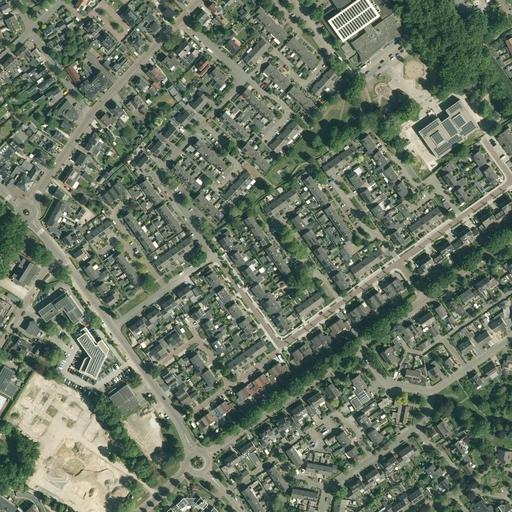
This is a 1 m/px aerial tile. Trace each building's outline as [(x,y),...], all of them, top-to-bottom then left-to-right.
[(79,0),(75,6),(81,10),(85,4),(79,0)] [(331,0),(336,5),(320,17),(330,32),(331,34),(335,39),(339,36),(343,41),(350,36),(363,27),(367,32),(396,11),(387,0),(331,0)] [(478,0),(469,0),(466,3),(472,11),(477,7),(478,8),(482,4),(478,0)] [(3,2),(0,4),(0,12),(1,15),(4,14),(11,10),(8,4),(5,5),(3,2)] [(213,3),(208,7),(214,13),(216,11),(218,13),(222,10),(216,4),(215,5),(213,3)] [(167,5),(161,11),(169,19),(176,13),(169,6),(168,6),(167,5)] [(126,12),(122,15),(126,19),(127,20),(135,13),(128,6),(124,10),(126,12)] [(260,7),(255,13),(257,16),(255,18),(260,23),(267,15),(265,13),(265,12),(260,7)] [(240,14),(243,18),(249,12),(245,9),(244,10),(240,14)] [(147,15),(146,16),(148,18),(153,22),(152,23),(155,27),(155,28),(158,31),(162,27),(154,20),(156,18),(152,14),(154,12),(152,10),(150,12),(147,15)] [(202,10),(198,14),(199,15),(204,20),(205,19),(207,21),(210,18),(208,16),(206,14),(206,13),(204,10),(203,11),(202,10)] [(363,27),(350,36),(353,41),(352,42),(357,49),(358,48),(360,51),(359,52),(362,63),(367,58),(368,59),(382,47),(387,43),(386,42),(388,41),(388,42),(390,41),(402,34),(407,31),(408,32),(401,23),(403,22),(404,23),(396,11),(367,32),(363,27)] [(135,13),(127,20),(129,21),(128,22),(132,25),(136,22),(138,24),(142,19),(135,13)] [(199,24),(202,26),(204,24),(206,22),(207,21),(205,19),(204,20),(199,15),(198,14),(196,17),(196,18),(199,22),(200,21),(200,22),(199,23),(199,24)] [(14,15),(5,20),(8,25),(17,21),(14,15)] [(217,15),(214,18),(215,18),(223,26),(226,24),(222,20),(221,19),(217,15)] [(267,15),(260,23),(265,28),(273,20),(271,18),(270,18),(267,15)] [(148,18),(146,20),(149,23),(151,24),(147,28),(152,32),(155,35),(157,32),(158,31),(155,28),(155,27),(152,23),(153,22),(148,18)] [(214,18),(212,20),(219,26),(221,24),(215,18),(214,18)] [(67,22),(65,23),(69,28),(70,27),(73,25),(75,24),(72,19),(67,22)] [(87,25),(85,27),(89,32),(97,24),(96,22),(93,19),(93,20),(90,22),(87,25)] [(273,20),(265,28),(270,32),(270,33),(278,25),(275,22),(273,20)] [(17,21),(8,25),(9,26),(11,31),(20,27),(17,21)] [(89,32),(96,39),(100,35),(97,32),(102,28),(97,23),(97,24),(89,32)] [(49,26),(43,30),(45,32),(47,35),(50,32),(52,31),(53,32),(56,30),(52,24),(49,26)] [(278,25),(270,33),(276,38),(283,29),(281,27),(280,28),(278,25)] [(283,29),(276,38),(281,42),(288,35),(285,32),(283,29)] [(134,30),(130,34),(133,36),(132,37),(133,38),(142,47),(146,43),(139,36),(140,35),(134,30)] [(230,32),(224,39),(228,42),(225,45),(233,53),(239,47),(231,39),(234,36),(236,34),(232,30),(230,32)] [(100,35),(95,40),(97,43),(98,42),(103,46),(111,38),(110,36),(107,33),(102,37),(100,35)] [(293,36),(285,44),(291,49),(298,42),(295,39),(296,38),(293,36)] [(51,40),(47,43),(51,49),(58,44),(57,42),(60,40),(58,37),(51,41),(51,40)] [(111,38),(103,46),(107,51),(106,52),(109,54),(114,49),(112,47),(116,43),(116,42),(113,39),(111,38)] [(133,38),(129,41),(131,43),(131,44),(139,51),(142,47),(133,38)] [(262,39),(258,44),(266,51),(268,49),(267,48),(270,46),(262,39)] [(180,47),(175,52),(177,55),(178,54),(180,56),(178,58),(183,63),(187,66),(195,57),(196,56),(199,52),(186,40),(184,43),(181,41),(178,44),(180,47)] [(298,42),(291,49),(296,54),(303,46),(301,44),(298,42)] [(58,44),(51,49),(54,53),(58,51),(59,52),(62,50),(61,48),(64,46),(62,44),(59,45),(58,44)] [(258,44),(253,49),(260,56),(263,53),(263,54),(266,51),(258,44)] [(24,45),(20,49),(27,57),(31,53),(24,45)] [(121,45),(118,48),(123,53),(126,50),(121,45)] [(303,46),(296,54),(301,59),(308,51),(306,49),(306,48),(303,46)] [(20,49),(15,53),(20,59),(23,56),(25,59),(27,57),(20,49)] [(253,49),(248,54),(256,62),(258,59),(260,56),(253,49)] [(97,51),(94,54),(102,61),(105,58),(97,51)] [(308,51),(301,59),(306,64),(314,55),(311,53),(311,54),(308,51)] [(248,54),(243,59),(251,66),(253,63),(254,64),(256,62),(248,54)] [(123,55),(117,61),(120,64),(124,67),(130,61),(123,55)] [(314,55),(306,64),(311,69),(318,61),(316,58),(314,55)] [(12,56),(8,60),(17,70),(19,68),(17,66),(20,63),(16,58),(15,59),(12,56)] [(167,56),(162,62),(170,69),(174,65),(176,67),(180,63),(173,57),(171,60),(167,56)] [(204,58),(196,66),(200,69),(197,72),(202,76),(209,68),(206,66),(207,64),(209,62),(204,58)] [(115,64),(112,67),(114,70),(118,74),(124,67),(120,64),(117,61),(117,62),(115,59),(113,62),(115,64)] [(8,60),(4,64),(9,70),(11,67),(13,70),(14,69),(15,71),(15,72),(18,75),(20,73),(17,70),(8,60)] [(71,64),(66,69),(69,74),(75,70),(73,67),(77,64),(75,62),(71,64)] [(83,62),(82,63),(84,66),(94,76),(96,74),(83,62)] [(105,62),(102,65),(104,67),(108,71),(111,68),(105,62)] [(270,64),(263,71),(268,76),(276,68),(273,66),(270,64)] [(35,66),(27,72),(29,75),(32,73),(33,73),(37,78),(41,76),(48,71),(44,66),(37,70),(35,66)] [(154,66),(150,69),(158,77),(159,76),(161,77),(163,74),(161,72),(159,70),(159,69),(157,67),(156,68),(154,66)] [(1,67),(0,67),(0,75),(1,77),(4,79),(5,81),(6,81),(9,84),(11,82),(8,80),(6,77),(7,76),(4,74),(6,72),(1,67)] [(210,69),(203,77),(208,81),(212,77),(215,79),(221,73),(216,68),(212,71),(210,69)] [(276,68),(268,76),(273,81),(280,73),(278,71),(278,70),(276,68)] [(85,69),(84,70),(87,77),(88,76),(90,78),(92,76),(85,69)] [(150,69),(146,73),(153,80),(157,84),(161,80),(161,79),(160,78),(161,77),(159,76),(158,77),(150,69)] [(327,71),(325,74),(333,81),(338,76),(330,69),(328,72),(327,71)] [(75,70),(69,74),(73,79),(79,75),(75,70)] [(87,79),(78,86),(80,89),(81,90),(82,92),(83,92),(84,95),(89,99),(92,102),(95,98),(95,97),(100,92),(101,92),(104,88),(107,85),(108,85),(111,81),(100,71),(97,75),(98,76),(92,82),(93,83),(91,84),(87,79)] [(477,72),(462,83),(469,95),(485,84),(477,72)] [(217,82),(213,86),(218,90),(225,83),(223,80),(226,77),(221,73),(215,79),(217,82)] [(280,73),(273,81),(278,86),(286,77),(284,75),(283,76),(280,73)] [(323,76),(321,79),(328,87),(333,81),(325,74),(323,76)] [(79,75),(73,79),(77,84),(83,81),(82,80),(79,75)] [(38,81),(31,85),(33,88),(39,85),(39,86),(42,91),(45,89),(49,86),(48,85),(54,81),(51,76),(48,78),(46,79),(40,83),(38,81)] [(286,77),(278,86),(284,91),(291,83),(288,80),(286,77)] [(139,81),(136,84),(142,90),(144,88),(146,90),(149,87),(147,85),(142,79),(140,81),(139,81)] [(318,82),(315,84),(324,92),(328,87),(321,79),(318,82)] [(179,82),(176,85),(183,92),(186,89),(179,82)] [(457,83),(451,87),(456,95),(463,91),(457,83)] [(314,87),(311,90),(319,97),(324,92),(315,84),(313,86),(314,87)] [(293,86),(286,93),(291,98),(299,90),(297,88),(296,88),(293,86)] [(54,88),(46,94),(49,99),(52,97),(54,95),(61,90),(60,88),(59,88),(59,87),(57,89),(56,87),(54,89),(54,88)] [(246,88),(241,94),(245,99),(251,93),(246,88)] [(53,99),(51,101),(53,103),(61,98),(61,97),(62,96),(61,95),(63,94),(63,93),(63,92),(61,90),(54,95),(52,97),(53,99)] [(299,90),(291,98),(297,103),(304,95),(301,93),(302,92),(299,90)] [(196,97),(194,99),(202,107),(207,102),(203,98),(205,96),(200,91),(197,93),(200,96),(198,99),(196,97)] [(42,93),(33,99),(36,103),(45,97),(42,93)] [(251,93),(245,99),(250,103),(256,97),(251,93)] [(304,95),(297,103),(302,108),(309,99),(307,97),(306,98),(304,95)] [(136,96),(129,102),(132,105),(135,102),(139,106),(142,103),(136,96)] [(65,97),(53,109),(69,120),(73,122),(72,121),(73,119),(75,120),(79,115),(75,112),(76,111),(71,106),(72,105),(67,98),(65,97)] [(256,97),(250,103),(253,106),(252,107),(253,109),(254,107),(255,108),(261,102),(256,97)] [(188,103),(186,105),(192,111),(194,108),(198,112),(202,107),(194,99),(192,101),(194,103),(191,105),(189,104),(188,103)] [(309,99),(302,108),(307,113),(314,105),(311,102),(312,102),(309,99)] [(425,127),(418,131),(427,144),(428,143),(430,145),(428,146),(437,158),(449,150),(460,142),(466,138),(465,136),(479,126),(472,117),(470,114),(469,115),(467,113),(468,112),(468,111),(460,99),(459,99),(445,109),(447,113),(445,115),(447,117),(443,120),(441,121),(438,117),(431,122),(425,127)] [(129,102),(126,105),(132,112),(139,106),(135,102),(132,105),(129,102)] [(261,102),(255,108),(260,112),(265,106),(261,102)] [(113,105),(110,107),(111,108),(110,108),(117,115),(114,117),(118,120),(118,121),(120,119),(119,118),(125,112),(116,103),(113,106),(113,105)] [(181,112),(180,113),(182,115),(189,121),(193,116),(190,113),(192,111),(186,105),(184,108),(184,109),(186,111),(184,113),(182,111),(181,112)] [(265,106),(260,112),(264,117),(270,110),(265,106)] [(264,117),(261,121),(262,122),(263,123),(267,119),(269,121),(275,115),(270,110),(264,117)] [(55,112),(52,116),(59,122),(58,123),(58,124),(67,130),(71,125),(68,122),(62,118),(62,117),(60,115),(55,112)] [(225,112),(219,118),(224,122),(230,116),(225,112)] [(106,113),(100,119),(106,126),(109,123),(112,126),(113,125),(115,123),(118,120),(114,117),(113,116),(111,119),(109,117),(106,113)] [(173,119),(172,120),(178,125),(180,123),(184,126),(189,121),(182,115),(178,120),(176,118),(175,117),(174,118),(173,119)] [(230,116),(224,122),(228,127),(234,120),(230,116)] [(118,121),(117,122),(122,129),(126,125),(121,119),(120,119),(118,121)] [(173,125),(168,130),(175,136),(180,131),(176,128),(178,125),(172,120),(171,121),(170,122),(173,125)] [(234,120),(228,127),(233,131),(239,125),(240,123),(238,121),(237,123),(234,120)] [(291,123),(288,125),(296,133),(301,128),(294,120),(291,123)] [(28,126),(34,133),(37,130),(32,123),(28,126)] [(49,128),(46,132),(60,141),(61,141),(62,139),(64,136),(60,133),(61,133),(57,130),(55,129),(55,127),(52,125),(50,128),(49,128)] [(239,125),(233,131),(238,135),(244,129),(239,125)] [(286,128),(284,131),(292,138),(296,133),(288,125),(286,128)] [(500,136),(497,138),(499,140),(511,132),(508,128),(507,126),(498,133),(499,134),(499,135),(500,136)] [(101,128),(96,132),(100,138),(106,134),(101,128)] [(244,129),(238,135),(243,140),(249,134),(244,129)] [(161,132),(159,134),(164,140),(167,137),(171,141),(175,136),(168,130),(164,134),(161,132)] [(281,133),(279,136),(287,143),(292,138),(284,131),(281,134),(281,133)] [(92,136),(88,142),(94,146),(95,145),(98,147),(101,143),(98,141),(98,140),(99,138),(95,132),(92,136)] [(511,133),(511,132),(499,140),(502,144),(505,142),(505,143),(511,138),(511,133)] [(158,141),(155,144),(161,150),(166,146),(162,142),(164,140),(159,134),(156,137),(155,138),(158,141)] [(362,134),(354,140),(356,143),(360,140),(364,145),(372,140),(368,134),(364,137),(362,134)] [(0,166),(7,160),(7,159),(15,151),(20,145),(23,142),(15,135),(12,138),(0,150),(0,166)] [(277,138),(274,141),(282,148),(287,143),(279,136),(276,138),(277,138)] [(45,137),(43,140),(44,141),(49,144),(48,145),(55,149),(57,146),(47,138),(45,137)] [(506,145),(503,147),(506,151),(511,146),(511,138),(505,143),(506,145)] [(199,139),(193,146),(198,150),(203,144),(199,139)] [(372,140),(364,145),(366,148),(365,149),(367,151),(365,152),(366,153),(367,155),(375,149),(373,147),(375,145),(372,140)] [(409,140),(400,147),(402,149),(411,143),(409,140)] [(271,143),(269,146),(277,154),(282,148),(274,141),(272,144),(271,143)] [(41,142),(39,144),(52,153),(55,149),(48,145),(47,146),(41,142)] [(85,147),(84,148),(90,152),(92,154),(96,148),(97,149),(97,148),(98,147),(95,145),(94,146),(88,142),(87,144),(86,144),(84,146),(85,147)] [(98,147),(97,148),(105,154),(105,152),(110,156),(114,151),(101,142),(101,143),(98,147)] [(247,142),(241,149),(246,153),(252,147),(247,142)] [(414,146),(421,159),(428,155),(420,142),(414,146)] [(148,146),(145,149),(151,154),(153,152),(157,155),(161,150),(155,144),(150,149),(148,146)] [(203,144),(198,150),(202,154),(208,148),(203,144)] [(252,147),(246,153),(251,157),(256,151),(252,147)] [(351,147),(345,151),(351,159),(354,157),(354,158),(357,156),(351,147)] [(472,147),(465,152),(467,155),(469,157),(472,156),(475,161),(482,156),(478,150),(477,148),(474,150),(472,147)] [(18,148),(15,151),(17,153),(23,157),(25,153),(22,151),(19,149),(18,148)] [(208,148),(202,154),(207,159),(213,153),(208,148)] [(141,155),(139,157),(141,159),(148,165),(152,160),(149,157),(151,154),(145,149),(143,152),(146,154),(143,157),(141,155)] [(375,149),(367,155),(368,156),(368,157),(369,157),(370,156),(372,158),(373,158),(375,161),(383,155),(379,150),(377,152),(375,149)] [(34,155),(32,158),(38,162),(40,159),(42,160),(46,163),(47,161),(48,160),(49,159),(49,158),(50,157),(41,151),(39,155),(35,153),(34,155)] [(256,151),(251,157),(255,162),(261,156),(256,151)] [(342,154),(340,156),(346,164),(348,162),(348,161),(351,159),(345,151),(341,153),(342,154)] [(82,152),(78,157),(88,164),(92,167),(94,165),(90,162),(92,160),(89,157),(82,152)] [(213,153),(207,159),(212,163),(218,157),(213,153)] [(376,168),(374,169),(376,172),(386,164),(385,162),(387,161),(383,155),(375,161),(377,164),(375,165),(376,168)] [(261,156),(255,162),(260,166),(266,160),(261,156)] [(337,157),(333,159),(339,167),(343,165),(343,166),(346,164),(340,156),(337,158),(337,157)] [(479,166),(475,169),(477,171),(484,167),(482,164),(486,161),(482,156),(475,161),(479,166)] [(78,157),(75,162),(79,164),(77,167),(84,171),(87,166),(90,169),(91,168),(92,167),(88,164),(78,157)] [(218,157),(212,163),(216,168),(222,161),(218,157)] [(134,161),(131,164),(137,169),(140,166),(143,170),(148,165),(141,159),(137,164),(134,161)] [(331,163),(328,164),(334,172),(337,170),(336,170),(339,167),(333,159),(330,161),(331,163)] [(25,160),(22,165),(31,171),(30,173),(30,174),(29,175),(30,176),(34,180),(41,170),(35,166),(25,160)] [(266,160),(260,166),(265,171),(270,165),(266,160)] [(222,161),(216,168),(221,172),(227,166),(222,161)] [(444,172),(441,174),(443,176),(446,182),(454,177),(450,171),(454,168),(450,162),(441,169),(444,172)] [(177,163),(171,169),(176,173),(182,167),(177,163)] [(322,167),(328,176),(331,173),(332,174),(334,172),(328,164),(326,166),(325,165),(322,167)] [(386,164),(376,172),(378,174),(383,171),(386,176),(394,171),(390,165),(388,167),(386,164)] [(4,166),(0,169),(0,174),(3,179),(7,182),(11,175),(13,173),(9,170),(8,172),(6,170),(7,169),(4,166)] [(10,182),(9,184),(15,188),(17,185),(25,190),(27,190),(31,184),(33,185),(35,183),(33,182),(34,180),(30,176),(29,175),(30,174),(30,173),(29,174),(17,166),(16,168),(13,173),(11,175),(14,177),(11,180),(10,179),(9,182),(10,182)] [(111,166),(107,171),(111,175),(116,170),(111,166)] [(352,175),(349,178),(352,183),(360,178),(358,175),(361,173),(359,170),(360,169),(361,169),(359,166),(359,167),(350,173),(352,175)] [(484,167),(477,171),(478,174),(482,171),(486,176),(493,171),(490,166),(485,169),(484,167)] [(182,167),(176,173),(181,178),(186,172),(182,167)] [(71,168),(67,175),(73,179),(76,181),(81,173),(81,172),(76,169),(75,170),(71,168)] [(106,171),(102,176),(106,180),(110,175),(106,171)] [(243,173),(241,175),(249,183),(254,178),(247,171),(244,174),(243,173)] [(394,171),(386,176),(390,181),(387,183),(389,186),(397,180),(396,177),(398,176),(394,171)] [(493,171),(486,176),(490,181),(487,183),(489,186),(496,181),(495,179),(497,177),(493,171)] [(84,172),(81,176),(91,183),(92,181),(93,179),(86,173),(84,172)] [(186,172),(181,178),(185,182),(191,176),(186,172)] [(304,173),(298,177),(302,184),(304,182),(307,185),(314,180),(310,175),(307,177),(304,173)] [(67,175),(62,182),(66,184),(65,185),(70,188),(71,186),(72,187),(76,181),(73,179),(67,175)] [(240,178),(237,181),(245,188),(249,183),(241,175),(239,178),(240,178)] [(191,176),(185,182),(190,187),(196,180),(191,176)] [(454,177),(446,182),(450,187),(455,184),(456,186),(465,180),(463,177),(461,179),(457,182),(454,177)] [(360,178),(352,183),(356,188),(358,187),(360,190),(368,184),(367,182),(366,181),(365,179),(362,181),(360,178)] [(111,182),(109,183),(118,195),(124,191),(121,187),(123,186),(119,179),(116,181),(117,182),(113,185),(111,182)] [(140,184),(137,186),(139,189),(140,188),(141,190),(143,189),(150,184),(147,179),(140,184)] [(196,180),(190,187),(195,191),(200,185),(196,180)] [(314,180),(307,185),(310,190),(317,185),(314,180)] [(397,180),(389,186),(391,188),(394,187),(397,192),(405,186),(401,181),(399,182),(397,180)] [(458,189),(454,192),(458,197),(465,192),(464,192),(461,187),(465,184),(467,182),(465,180),(456,186),(458,189)] [(234,183),(232,186),(240,193),(245,188),(237,181),(234,184),(234,183)] [(110,189),(107,191),(107,192),(113,200),(119,196),(118,195),(109,183),(109,182),(107,183),(110,189)] [(150,184),(143,189),(147,194),(154,189),(150,184)] [(362,192),(360,193),(364,199),(371,193),(367,188),(370,186),(368,184),(360,190),(362,192)] [(317,185),(310,190),(314,196),(321,191),(317,185)] [(230,189),(227,191),(235,198),(240,193),(232,186),(229,188),(230,189)] [(401,197),(397,200),(399,203),(407,197),(405,194),(409,192),(405,186),(397,192),(401,197)] [(58,188),(53,195),(60,200),(65,193),(58,188)] [(154,189),(147,194),(151,199),(158,195),(154,189)] [(290,190),(287,192),(293,201),(296,198),(297,199),(299,197),(293,189),(291,191),(290,190)] [(465,192),(458,197),(461,202),(464,201),(466,203),(473,198),(471,195),(468,197),(466,194),(468,193),(466,190),(464,192),(465,192)] [(222,193),(221,195),(222,196),(230,204),(235,198),(227,191),(225,194),(224,193),(223,195),(222,193)] [(321,191),(314,196),(318,201),(325,196),(321,191)] [(100,194),(97,195),(102,202),(105,200),(108,205),(114,201),(113,200),(107,192),(102,196),(100,194)] [(200,192),(194,199),(199,203),(205,197),(200,192)] [(284,196),(282,198),(288,205),(290,204),(289,203),(293,201),(287,192),(283,195),(284,196)] [(371,193),(364,199),(367,204),(369,203),(373,200),(375,202),(381,198),(384,195),(382,193),(379,195),(375,198),(371,193)] [(158,195),(151,199),(155,205),(161,200),(158,195)] [(325,196),(318,201),(322,206),(328,201),(325,196)] [(205,197),(199,203),(204,208),(209,201),(205,197)] [(279,198),(275,200),(281,209),(285,206),(285,207),(288,205),(282,198),(279,199),(279,198)] [(373,208),(371,209),(375,214),(382,209),(384,207),(381,202),(383,200),(381,198),(375,202),(377,205),(373,208)] [(273,204),(270,206),(276,214),(279,212),(278,211),(281,209),(275,200),(272,203),(273,204)] [(59,201),(55,207),(63,211),(66,205),(60,201),(59,201)] [(209,201),(204,208),(208,212),(214,206),(209,201)] [(502,209),(498,212),(502,219),(505,222),(509,219),(507,216),(506,214),(508,213),(506,210),(509,208),(504,201),(499,205),(502,209)] [(157,208),(155,210),(158,215),(161,213),(167,208),(164,203),(157,208)] [(331,204),(324,209),(328,215),(335,210),(331,204)] [(214,206),(208,212),(213,216),(219,210),(217,209),(214,206)] [(267,206),(264,209),(270,217),(273,215),(274,215),(276,214),(270,206),(268,208),(267,206)] [(55,207),(52,212),(60,216),(63,211),(55,207)] [(435,210),(432,212),(438,220),(441,218),(440,218),(443,215),(437,207),(434,209),(435,210)] [(167,208),(161,213),(164,218),(171,214),(167,208)] [(382,209),(375,214),(378,220),(381,218),(386,214),(387,213),(386,211),(385,212),(382,209)] [(219,210),(213,216),(218,221),(224,215),(219,210)] [(295,216),(291,219),(295,225),(302,220),(298,214),(301,212),(300,210),(293,214),(295,216)] [(335,210),(328,215),(332,220),(338,215),(335,210)] [(386,214),(381,218),(385,223),(392,217),(390,215),(391,214),(390,211),(388,212),(387,213),(386,214)] [(490,211),(485,215),(490,222),(493,220),(495,222),(497,221),(498,222),(502,219),(498,212),(493,215),(490,211)] [(52,212),(49,218),(57,222),(60,216),(52,212)] [(130,212),(123,216),(127,222),(134,217),(130,212)] [(429,213),(426,215),(432,223),(435,221),(435,222),(438,220),(432,212),(430,214),(429,213)] [(171,214),(164,218),(168,224),(175,219),(171,214)] [(251,214),(244,219),(248,225),(254,220),(251,214)] [(338,215),(332,220),(335,225),(342,220),(338,215)] [(423,219),(421,220),(426,228),(429,226),(432,223),(426,215),(422,217),(423,219)] [(483,223),(478,226),(480,228),(478,229),(481,234),(488,229),(487,228),(489,227),(487,224),(490,222),(485,215),(480,218),(483,223)] [(134,217),(127,222),(131,227),(138,222),(134,217)] [(392,217),(385,223),(388,228),(390,227),(391,230),(399,224),(398,221),(396,223),(392,217)] [(49,218),(47,223),(53,227),(51,229),(54,231),(57,229),(55,226),(57,222),(49,218)] [(302,220),(295,225),(299,230),(303,227),(304,230),(312,224),(310,222),(308,223),(306,220),(305,218),(302,220)] [(175,219),(168,224),(172,229),(178,224),(175,219)] [(109,220),(103,224),(109,233),(112,231),(111,230),(115,228),(109,220)] [(254,220),(248,225),(251,230),(258,225),(254,220)] [(342,220),(335,225),(339,230),(346,225),(342,220)] [(418,221),(414,223),(420,232),(423,229),(424,230),(426,228),(421,220),(418,222),(418,221)] [(138,222),(131,227),(134,232),(141,227),(138,222)] [(412,227),(409,229),(415,236),(418,235),(417,234),(420,232),(414,223),(411,226),(412,227)] [(103,224),(97,228),(103,236),(106,234),(107,235),(109,233),(103,224)] [(178,224),(172,229),(175,234),(182,229),(178,224)] [(306,232),(302,235),(306,240),(313,235),(309,230),(311,229),(313,227),(312,224),(304,230),(306,232)] [(393,232),(389,235),(391,237),(390,238),(392,241),(393,240),(401,235),(397,230),(401,226),(399,224),(391,230),(393,232)] [(258,225),(251,230),(255,235),(262,230),(258,225)] [(346,225),(339,230),(343,235),(349,231),(346,225)] [(141,227),(134,232),(138,237),(145,232),(141,227)] [(468,227),(463,231),(468,238),(471,236),(473,239),(475,237),(476,238),(480,235),(476,228),(471,231),(468,227)] [(97,228),(91,232),(98,241),(101,239),(100,238),(103,236),(97,228)] [(222,235),(218,237),(219,240),(223,245),(233,238),(231,236),(229,238),(227,235),(230,233),(228,230),(222,235)] [(262,230),(255,235),(259,240),(266,235),(262,230)] [(349,231),(343,235),(347,241),(350,238),(353,236),(349,231)] [(461,239),(456,242),(461,249),(465,245),(465,244),(467,243),(465,240),(468,238),(463,231),(457,235),(461,239)] [(91,232),(85,236),(91,244),(95,242),(95,243),(98,241),(91,232)] [(145,232),(138,237),(142,242),(149,237),(145,232)] [(69,234),(63,238),(68,245),(78,238),(76,234),(72,237),(69,234)] [(313,235),(306,240),(310,246),(314,243),(316,245),(322,241),(320,238),(317,240),(315,237),(316,236),(315,234),(313,235)] [(266,235),(259,240),(263,246),(270,241),(266,235)] [(401,235),(393,240),(397,246),(401,243),(403,245),(411,239),(409,237),(404,240),(401,235)] [(149,237),(142,242),(146,247),(152,242),(149,237)] [(188,237),(182,242),(189,251),(191,249),(191,248),(194,246),(188,237)] [(233,238),(223,245),(225,247),(224,248),(226,251),(227,250),(227,251),(231,248),(233,250),(239,246),(237,243),(234,245),(232,243),(235,241),(233,238)] [(85,239),(80,243),(84,248),(89,244),(85,239)] [(317,248),(313,251),(317,256),(324,251),(327,249),(325,247),(323,249),(320,245),(324,243),(325,242),(324,239),(322,241),(316,245),(317,248)] [(448,241),(443,245),(448,252),(451,250),(453,252),(455,251),(456,252),(461,249),(456,242),(451,245),(448,241)] [(152,242),(146,247),(149,253),(156,248),(152,242)] [(182,242),(176,246),(182,254),(185,252),(186,252),(189,251),(182,242)] [(251,246),(255,253),(260,250),(255,243),(251,246)] [(272,244),(265,249),(269,254),(276,249),(272,244)] [(441,253),(436,256),(441,263),(446,259),(445,258),(447,257),(445,254),(448,252),(443,245),(438,248),(441,253)] [(176,246),(171,250),(177,259),(180,257),(179,256),(182,254),(176,246)] [(235,253),(230,256),(234,261),(244,254),(243,252),(240,254),(238,250),(241,248),(239,246),(233,250),(235,253)] [(81,248),(73,254),(75,256),(75,258),(76,259),(77,259),(78,260),(85,255),(88,253),(85,250),(83,247),(81,249),(81,248)] [(379,248),(373,253),(380,262),(382,260),(381,259),(385,257),(379,248)] [(276,249),(269,254),(272,259),(279,254),(276,249)] [(177,259),(171,250),(165,254),(171,262),(174,260),(175,261),(177,259)] [(318,259),(321,263),(329,257),(324,251),(317,256),(319,258),(318,258),(318,259)] [(13,281),(15,282),(15,283),(17,284),(18,284),(20,285),(24,287),(26,284),(28,285),(39,268),(37,266),(33,264),(34,263),(16,252),(11,260),(19,265),(11,279),(13,280),(13,281)] [(114,253),(108,258),(109,260),(111,262),(111,263),(116,259),(118,262),(125,257),(121,252),(120,253),(116,256),(114,253)] [(373,253),(367,257),(374,265),(377,263),(380,262),(373,253)] [(161,255),(159,257),(159,258),(166,267),(169,265),(168,264),(171,262),(165,254),(162,256),(161,255)] [(244,254),(234,261),(238,266),(242,263),(244,266),(250,261),(248,259),(245,261),(243,258),(246,256),(244,254)] [(272,259),(276,265),(283,260),(279,254),(272,259)] [(429,255),(423,259),(429,266),(432,263),(434,266),(436,265),(436,266),(441,263),(436,256),(432,259),(429,255)] [(118,262),(122,267),(129,262),(125,257),(118,262)] [(329,257),(321,263),(322,264),(323,264),(325,266),(332,261),(329,257)] [(367,257),(362,261),(368,270),(371,268),(370,267),(374,265),(367,257)] [(154,262),(160,270),(163,268),(163,269),(166,267),(159,258),(154,262)] [(84,269),(88,275),(97,268),(98,267),(96,264),(93,267),(91,265),(95,262),(93,259),(87,264),(88,266),(84,269)] [(429,266),(423,259),(418,262),(421,267),(417,270),(422,277),(426,273),(426,272),(428,271),(426,268),(429,266)] [(246,268),(242,271),(245,276),(253,271),(249,266),(254,262),(252,260),(250,261),(244,266),(246,268)] [(276,265),(280,270),(287,265),(283,260),(276,265)] [(509,268),(511,272),(511,271),(511,263),(510,260),(502,266),(506,270),(509,268)] [(332,261),(325,266),(328,272),(330,274),(340,267),(339,264),(336,266),(332,261)] [(368,270),(362,261),(356,265),(362,273),(365,271),(366,272),(368,270)] [(122,267),(125,272),(132,268),(129,262),(122,267)] [(287,265),(280,270),(284,275),(291,270),(287,265)] [(351,271),(349,273),(351,275),(353,274),(357,278),(359,276),(362,273),(356,265),(350,269),(351,271)] [(340,267),(330,274),(336,282),(345,275),(344,273),(341,275),(339,271),(342,269),(340,267)] [(97,268),(88,275),(92,280),(96,277),(98,280),(105,275),(102,271),(100,272),(97,268)] [(125,272),(129,278),(136,273),(132,268),(125,272)] [(211,269),(200,277),(202,279),(206,277),(209,282),(217,277),(213,272),(211,269)] [(253,271),(245,276),(249,282),(253,279),(255,281),(261,277),(260,274),(256,277),(254,273),(256,272),(255,270),(253,271)] [(129,278),(133,283),(140,278),(136,273),(129,278)] [(101,284),(97,287),(102,294),(109,289),(105,284),(108,282),(106,279),(108,278),(107,277),(108,276),(107,274),(98,280),(101,284)] [(345,275),(336,282),(341,290),(352,282),(350,280),(347,282),(344,279),(347,277),(345,275)] [(486,276),(481,280),(486,288),(489,286),(491,289),(498,284),(494,277),(489,281),(486,276)] [(213,287),(209,290),(211,293),(218,288),(216,286),(221,282),(217,277),(209,282),(213,287)] [(263,279),(262,278),(261,277),(255,281),(257,284),(251,288),(255,293),(262,288),(259,283),(263,279)] [(395,279),(389,283),(396,293),(401,289),(403,290),(406,288),(405,287),(406,286),(403,282),(402,283),(398,277),(395,279)] [(140,278),(133,283),(136,288),(143,283),(140,278)] [(478,288),(475,290),(481,298),(486,295),(483,290),(486,288),(481,280),(475,284),(478,288)] [(188,285),(183,289),(187,296),(193,293),(196,296),(198,295),(195,289),(196,289),(197,288),(194,283),(191,285),(191,284),(188,286),(188,285)] [(389,283),(383,288),(386,292),(384,293),(389,300),(392,298),(390,297),(396,293),(389,283)] [(262,288),(255,293),(259,299),(263,296),(265,298),(271,294),(269,291),(266,293),(264,290),(266,289),(264,286),(262,288)] [(218,288),(211,293),(213,295),(217,292),(219,295),(217,297),(218,299),(227,293),(224,287),(220,290),(218,288)] [(469,288),(464,292),(469,299),(472,297),(476,302),(481,298),(475,290),(472,293),(469,288)] [(180,290),(177,292),(178,293),(177,293),(180,297),(178,299),(183,306),(185,304),(182,300),(187,296),(183,289),(180,291),(180,290)] [(106,299),(110,305),(116,300),(119,298),(113,290),(109,293),(110,295),(106,299)] [(378,291),(372,295),(379,305),(385,301),(386,303),(389,300),(384,293),(381,295),(378,291)] [(318,292),(312,296),(319,305),(321,303),(324,300),(318,292)] [(469,299),(464,292),(459,295),(462,299),(459,302),(464,310),(469,306),(466,302),(469,299)] [(64,308),(73,322),(84,314),(70,295),(68,296),(66,293),(62,296),(61,294),(39,310),(46,321),(64,308)] [(227,293),(218,299),(220,301),(222,300),(224,303),(220,305),(222,308),(229,303),(227,301),(231,298),(227,293)] [(266,301),(262,304),(266,309),(276,302),(274,300),(272,301),(270,298),(273,296),(271,294),(265,298),(266,301)] [(366,300),(369,304),(367,305),(372,312),(375,310),(374,309),(379,305),(372,295),(366,300)] [(173,296),(167,300),(167,301),(172,308),(177,304),(181,309),(184,307),(183,306),(178,299),(175,301),(173,296)] [(312,296),(307,300),(313,309),(316,306),(316,307),(319,305),(312,296)] [(2,299),(0,298),(0,323),(1,324),(9,311),(4,308),(7,302),(4,301),(4,300),(3,299),(2,299)] [(455,309),(459,315),(465,311),(460,304),(457,306),(453,299),(447,303),(452,311),(455,309)] [(307,300),(301,304),(308,313),(310,311),(313,309),(307,300)] [(162,310),(168,318),(168,319),(171,317),(170,315),(167,311),(172,308),(167,301),(162,304),(164,308),(162,310)] [(276,314),(282,309),(280,307),(277,301),(276,302),(266,309),(270,314),(274,311),(276,314)] [(229,303),(222,308),(224,311),(228,308),(231,313),(238,308),(235,303),(230,306),(229,303)] [(362,303),(356,307),(363,317),(368,313),(371,318),(372,317),(373,318),(375,317),(372,312),(367,305),(364,307),(362,303)] [(308,313),(301,304),(295,309),(301,317),(304,314),(305,315),(308,313)] [(435,308),(441,317),(447,313),(441,304),(435,308)] [(350,312),(353,316),(350,317),(355,325),(358,323),(357,321),(363,317),(356,307),(350,312)] [(157,308),(152,311),(157,318),(162,315),(165,319),(166,320),(168,318),(162,310),(160,311),(157,308)] [(235,318),(231,321),(232,322),(233,324),(240,319),(238,316),(242,313),(238,308),(231,313),(235,318)] [(199,309),(191,315),(195,320),(199,317),(202,320),(210,314),(207,311),(202,315),(199,309)] [(277,316),(273,319),(277,324),(284,319),(287,318),(285,316),(283,317),(281,314),(284,312),(282,309),(276,314),(277,316)] [(152,311),(146,315),(149,319),(147,321),(152,328),(154,331),(156,330),(153,327),(154,326),(151,322),(157,318),(152,311)] [(430,312),(424,316),(437,335),(440,332),(435,324),(433,325),(432,323),(431,322),(435,319),(430,312)] [(210,314),(202,320),(204,323),(202,325),(205,329),(206,330),(214,325),(209,319),(212,317),(210,314)] [(447,318),(451,325),(456,322),(451,315),(447,318)] [(424,316),(418,320),(423,327),(426,325),(429,328),(428,329),(434,337),(437,335),(424,316)] [(486,317),(483,319),(489,328),(492,326),(493,328),(496,332),(501,329),(496,321),(491,324),(486,317)] [(496,321),(501,329),(507,325),(501,317),(496,321)] [(139,321),(136,322),(141,329),(146,326),(149,330),(152,328),(147,321),(145,323),(142,319),(141,319),(141,318),(138,320),(139,321)] [(240,319),(233,324),(235,326),(239,323),(242,329),(249,323),(246,318),(241,321),(240,319)] [(346,327),(348,330),(351,328),(346,321),(343,323),(340,318),(335,322),(340,330),(346,327)] [(30,323),(25,330),(31,334),(32,333),(36,335),(43,340),(47,333),(36,326),(38,323),(35,321),(35,320),(33,320),(33,319),(31,320),(30,321),(30,323)] [(284,319),(277,324),(281,330),(285,327),(287,330),(293,325),(291,322),(288,324),(288,325),(284,319)] [(487,330),(482,334),(487,342),(493,338),(488,332),(491,330),(489,328),(483,319),(485,322),(482,324),(487,330)] [(129,328),(136,339),(139,337),(136,333),(141,329),(136,322),(131,326),(131,327),(129,328)] [(329,327),(327,329),(335,339),(338,337),(335,334),(340,330),(335,322),(329,326),(329,327)] [(245,332),(241,336),(244,340),(247,337),(248,339),(253,335),(250,331),(253,329),(249,323),(242,329),(245,332)] [(413,324),(408,327),(413,335),(417,333),(418,335),(423,332),(419,325),(416,327),(413,324)] [(175,329),(169,333),(171,335),(177,343),(182,339),(179,335),(183,333),(180,329),(177,325),(173,327),(175,329)] [(214,325),(206,330),(209,335),(211,334),(213,337),(222,331),(219,328),(217,329),(214,325)] [(85,327),(75,334),(89,355),(84,358),(79,371),(96,378),(109,349),(102,339),(96,343),(85,327)] [(413,335),(408,327),(402,331),(405,335),(403,337),(407,343),(411,340),(410,338),(413,335)] [(470,339),(464,342),(470,350),(475,347),(471,341),(473,339),(467,330),(465,332),(470,339)] [(467,330),(473,339),(475,341),(478,339),(482,346),(487,342),(482,334),(477,338),(472,331),(469,333),(468,330),(467,330)] [(223,343),(221,340),(223,338),(221,336),(224,334),(222,331),(213,337),(216,340),(211,343),(216,349),(223,343)] [(322,332),(316,336),(322,344),(327,340),(330,344),(333,343),(332,342),(332,341),(327,334),(325,336),(322,332)] [(164,336),(161,338),(167,347),(170,344),(172,346),(177,343),(171,335),(166,339),(164,336)] [(311,340),(313,344),(311,346),(316,353),(319,351),(316,347),(322,344),(316,336),(311,340)] [(16,342),(16,343),(22,347),(19,352),(24,355),(27,351),(25,350),(27,347),(32,351),(32,352),(37,355),(43,347),(37,343),(35,346),(35,345),(34,347),(25,341),(25,342),(19,338),(18,340),(17,339),(16,342)] [(160,343),(154,347),(160,355),(166,351),(164,349),(167,347),(161,338),(158,341),(160,343)] [(458,349),(460,348),(464,354),(470,350),(464,342),(459,346),(454,339),(452,341),(458,349)] [(261,340),(255,344),(262,353),(265,351),(264,351),(267,348),(261,340)] [(219,354),(223,351),(225,354),(233,348),(231,345),(226,348),(223,343),(216,349),(219,354)] [(143,348),(143,349),(145,351),(149,357),(152,355),(155,358),(160,355),(154,347),(152,344),(148,348),(146,346),(143,348)] [(255,344),(250,348),(256,357),(259,354),(259,355),(262,353),(255,344)] [(380,353),(384,358),(391,353),(398,348),(395,344),(392,347),(393,349),(390,351),(388,348),(380,353)] [(308,347),(306,349),(303,345),(297,349),(303,357),(308,353),(311,357),(314,354),(308,347)] [(244,352),(250,361),(253,360),(253,359),(256,357),(250,348),(244,352)] [(293,360),(290,361),(295,368),(297,366),(298,367),(301,366),(300,364),(298,361),(303,357),(297,349),(292,353),(295,357),(292,359),(293,360)] [(244,352),(238,356),(244,365),(247,363),(248,363),(250,361),(244,352)] [(185,362),(190,359),(194,364),(202,359),(197,353),(193,356),(192,353),(184,359),(185,362)] [(391,353),(384,358),(388,364),(393,361),(398,363),(397,364),(401,365),(402,364),(402,362),(405,358),(405,357),(402,356),(400,359),(392,354),(391,353)] [(238,356),(233,360),(239,369),(242,368),(241,367),(244,365),(238,356)] [(511,356),(508,356),(507,360),(504,360),(503,366),(509,368),(509,363),(511,363),(511,356)] [(441,366),(444,364),(447,369),(453,365),(448,358),(444,360),(443,358),(438,361),(441,366)] [(202,359),(194,364),(197,369),(195,371),(197,374),(205,368),(203,365),(205,364),(202,359)] [(430,363),(433,367),(436,365),(437,367),(440,366),(436,359),(430,363)] [(239,369),(233,360),(227,365),(233,373),(236,371),(237,371),(239,369)] [(279,374),(284,370),(287,374),(290,372),(285,364),(282,366),(279,362),(274,366),(279,374)] [(30,371),(32,368),(24,363),(22,366),(30,371)] [(487,373),(484,375),(487,380),(490,377),(489,376),(498,370),(499,375),(502,374),(500,366),(496,367),(494,363),(485,369),(487,373)] [(401,365),(398,371),(405,373),(405,378),(412,379),(413,370),(406,369),(407,365),(402,364),(401,365)] [(17,386),(9,382),(15,371),(4,365),(0,372),(0,389),(12,396),(17,386)] [(436,365),(433,367),(430,369),(435,377),(441,373),(437,367),(436,365)] [(274,366),(268,370),(271,374),(269,376),(274,383),(276,381),(274,377),(279,374),(274,366)] [(412,379),(419,380),(420,373),(423,372),(424,376),(428,375),(425,367),(414,370),(413,370),(412,379)] [(160,373),(167,382),(176,376),(174,373),(171,375),(167,368),(160,373)] [(205,368),(197,374),(198,376),(201,374),(205,380),(213,374),(208,369),(206,370),(205,368)] [(56,369),(52,376),(57,379),(61,371),(56,369)] [(263,373),(258,377),(263,385),(268,381),(271,385),(274,383),(269,376),(266,378),(263,373)] [(208,384),(204,388),(207,392),(216,387),(214,384),(212,382),(216,379),(213,374),(205,380),(208,384)] [(353,382),(355,385),(363,380),(359,374),(354,377),(353,375),(345,380),(348,385),(353,382)] [(476,387),(480,384),(482,387),(489,383),(484,376),(480,379),(477,374),(471,379),(476,387)] [(176,376),(167,382),(171,388),(175,385),(177,388),(184,383),(182,380),(177,383),(176,381),(180,379),(177,375),(176,376)] [(258,377),(252,381),(255,386),(253,387),(258,394),(260,392),(258,389),(263,385),(258,377)] [(354,394),(348,398),(350,400),(353,405),(357,411),(363,407),(361,404),(370,399),(362,388),(366,385),(363,380),(355,385),(357,388),(352,391),(354,394)] [(39,385),(36,391),(41,393),(46,384),(41,382),(39,385)] [(175,393),(179,399),(187,393),(185,390),(188,387),(184,383),(177,388),(179,390),(175,393)] [(327,389),(324,391),(328,397),(331,395),(332,397),(336,395),(337,397),(342,393),(338,386),(335,388),(332,383),(325,387),(327,389)] [(29,384),(22,395),(30,400),(33,395),(31,393),(34,388),(29,384)] [(46,384),(41,393),(46,396),(51,387),(46,384)] [(116,387),(108,393),(110,396),(109,396),(116,406),(114,408),(119,414),(120,413),(122,415),(130,409),(131,411),(140,405),(138,403),(140,402),(136,397),(127,384),(118,390),(116,387)] [(247,385),(242,389),(247,396),(252,393),(255,396),(258,394),(253,387),(250,389),(247,385)] [(51,387),(46,396),(51,398),(55,389),(51,387)] [(55,389),(51,398),(56,401),(60,392),(55,389)] [(239,397),(235,400),(240,407),(244,404),(242,400),(247,396),(242,389),(236,393),(239,397)] [(187,393),(179,399),(183,404),(186,402),(188,404),(199,396),(196,391),(189,396),(187,393)] [(60,392),(56,401),(60,403),(65,394),(60,392)] [(319,392),(313,396),(319,404),(324,400),(330,410),(333,407),(324,395),(322,396),(319,392)] [(65,394),(60,403),(65,406),(70,397),(65,394)] [(313,396),(307,400),(310,404),(308,406),(312,413),(314,415),(317,413),(313,407),(319,404),(313,396)] [(70,397),(65,406),(70,408),(71,406),(74,400),(70,397)] [(388,397),(378,404),(381,409),(392,401),(391,400),(389,399),(388,397)] [(19,399),(12,410),(18,414),(21,408),(24,410),(27,404),(19,399)] [(74,400),(71,406),(74,407),(73,410),(79,413),(84,404),(74,400)] [(225,401),(219,405),(225,412),(230,409),(233,412),(236,410),(229,400),(226,402),(225,401)] [(399,407),(398,410),(408,412),(409,406),(400,405),(401,402),(395,401),(394,406),(399,407)] [(302,403),(297,407),(302,415),(304,418),(308,415),(306,412),(307,411),(310,415),(312,413),(308,406),(305,408),(302,403)] [(363,413),(356,418),(360,423),(368,418),(364,413),(372,407),(370,404),(361,411),(363,413)] [(214,409),(217,413),(215,415),(220,422),(222,420),(220,416),(225,412),(219,405),(214,409)] [(294,415),(291,417),(292,419),(298,427),(301,425),(299,422),(297,418),(302,415),(297,407),(291,411),(294,415)] [(209,412),(204,416),(209,424),(214,420),(218,425),(221,423),(220,422),(215,415),(212,416),(209,412)] [(16,422),(20,425),(26,417),(21,414),(18,420),(16,422)] [(392,416),(392,417),(396,418),(396,421),(406,423),(407,417),(392,414),(392,416)] [(286,415),(281,418),(286,426),(288,429),(290,427),(291,428),(293,427),(295,431),(299,428),(298,427),(292,419),(290,420),(286,415)] [(206,431),(204,428),(209,424),(204,416),(198,420),(201,424),(198,426),(203,433),(206,431)] [(26,417),(20,425),(24,429),(30,420),(26,417)] [(281,418),(275,422),(278,426),(275,428),(281,435),(283,438),(286,436),(284,434),(286,432),(285,431),(288,429),(286,426),(281,418)] [(368,418),(360,423),(364,428),(368,426),(370,428),(378,423),(376,420),(372,423),(368,418)] [(493,419),(487,422),(492,431),(498,428),(493,419)] [(30,420),(24,429),(29,432),(35,424),(30,420)] [(447,436),(449,439),(456,435),(453,431),(452,432),(449,428),(448,428),(443,421),(434,426),(440,434),(443,438),(447,436)] [(372,430),(367,433),(371,439),(379,434),(375,428),(380,425),(378,423),(370,428),(372,430)] [(35,424),(29,432),(33,435),(39,427),(35,424)] [(265,429),(269,436),(271,439),(277,435),(278,437),(281,435),(275,428),(273,429),(270,425),(265,429)] [(39,427),(33,435),(38,438),(43,430),(39,427)] [(265,429),(259,433),(262,438),(259,440),(264,447),(267,445),(266,443),(268,441),(266,438),(269,436),(265,429)] [(43,430),(38,438),(42,441),(48,433),(43,430)] [(104,435),(115,446),(120,442),(109,430),(104,435)] [(332,435),(328,438),(329,441),(336,436),(340,442),(348,436),(344,431),(339,434),(338,431),(332,435)] [(48,433),(42,441),(47,444),(51,438),(52,436),(48,433)] [(379,434),(371,439),(375,444),(379,442),(380,444),(391,437),(390,436),(391,435),(390,434),(382,439),(379,434)] [(88,436),(84,442),(93,447),(97,442),(88,436)] [(343,446),(338,450),(341,453),(349,447),(347,444),(351,441),(348,436),(340,442),(343,446)] [(51,438),(47,444),(55,450),(61,442),(55,438),(53,440),(51,438)] [(452,446),(449,448),(452,452),(455,450),(459,456),(461,454),(463,457),(467,454),(464,452),(465,451),(458,440),(451,445),(452,446)] [(251,441),(245,445),(250,453),(256,461),(259,460),(253,451),(256,449),(251,441)] [(84,442),(80,447),(89,453),(93,447),(84,442)] [(245,445),(240,449),(245,457),(248,455),(253,463),(256,461),(250,453),(245,445)] [(414,446),(411,448),(409,445),(404,449),(409,456),(414,452),(416,455),(419,453),(414,446)] [(285,451),(289,456),(296,451),(292,446),(285,451)] [(349,447),(341,453),(342,455),(347,452),(351,457),(358,452),(355,446),(350,449),(349,447)] [(80,447),(77,453),(86,459),(89,453),(80,447)] [(404,449),(399,452),(402,456),(399,458),(404,465),(406,463),(405,461),(407,460),(406,458),(409,456),(404,449)] [(511,451),(499,449),(497,457),(502,458),(501,461),(511,463),(511,455),(511,451)] [(296,451),(289,456),(293,461),(300,456),(302,455),(298,450),(296,451)] [(235,452),(229,456),(235,464),(237,462),(240,466),(243,465),(247,470),(249,468),(246,463),(240,455),(238,456),(235,452)] [(77,453),(73,459),(82,464),(86,459),(77,453)] [(467,454),(463,457),(462,457),(464,459),(466,464),(462,466),(468,475),(475,471),(469,463),(472,461),(469,456),(467,454)] [(227,464),(221,468),(227,478),(231,476),(230,474),(235,470),(232,466),(235,464),(229,456),(224,460),(227,464)] [(300,456),(293,461),(297,467),(301,464),(303,466),(306,467),(307,462),(307,461),(306,461),(306,460),(303,462),(300,456)] [(394,456),(388,459),(393,466),(396,465),(397,467),(400,465),(401,467),(404,465),(399,458),(397,460),(394,456)] [(40,464),(38,467),(39,467),(44,469),(45,466),(50,468),(52,462),(42,458),(39,464),(40,464)] [(73,459),(70,464),(79,470),(82,464),(73,459)] [(382,461),(379,463),(387,475),(392,472),(392,471),(390,468),(393,466),(388,459),(383,463),(382,461)] [(326,466),(324,474),(331,475),(332,472),(336,473),(338,465),(332,464),(332,467),(326,466)] [(425,469),(429,475),(432,473),(437,469),(433,464),(427,468),(425,469)] [(267,470),(271,475),(278,470),(274,465),(267,470)] [(318,473),(324,474),(326,466),(320,465),(318,473)] [(132,472),(128,475),(134,482),(135,483),(139,479),(137,477),(140,474),(133,467),(130,470),(132,472)] [(380,469),(377,471),(375,468),(370,472),(375,479),(378,477),(380,480),(385,476),(380,469)] [(435,478),(431,480),(433,483),(439,479),(438,476),(443,473),(439,468),(437,469),(432,473),(435,478)] [(271,475),(274,481),(281,476),(278,470),(271,475)] [(370,472),(365,476),(367,479),(365,481),(370,488),(372,486),(371,485),(373,483),(372,481),(375,479),(370,472)] [(122,476),(118,479),(125,486),(127,484),(129,486),(134,482),(128,475),(124,478),(122,476)] [(33,478),(30,484),(41,489),(43,483),(39,481),(40,478),(35,476),(34,476),(33,478)] [(274,481),(278,486),(285,481),(281,476),(274,481)] [(439,479),(433,483),(437,488),(440,486),(442,489),(450,483),(446,478),(441,481),(439,479)] [(117,484),(113,487),(114,488),(120,495),(124,491),(122,488),(125,486),(118,479),(115,481),(117,484)] [(360,479),(354,483),(359,490),(365,486),(367,490),(370,488),(365,481),(363,483),(360,479)] [(285,481),(278,486),(282,491),(289,486),(285,481)] [(354,483),(353,482),(350,484),(351,485),(349,486),(351,489),(349,491),(346,493),(350,499),(353,497),(353,498),(356,496),(356,495),(361,492),(359,490),(354,483)] [(424,496),(420,491),(423,489),(419,483),(417,485),(419,489),(414,492),(419,500),(424,496)] [(241,491),(245,496),(252,491),(248,486),(242,490),(241,491)] [(63,487),(56,498),(77,511),(76,511),(91,511),(97,502),(86,496),(84,500),(63,487)] [(108,489),(105,492),(111,499),(114,497),(116,499),(120,495),(114,488),(110,491),(108,489)] [(245,496),(249,502),(255,497),(252,491),(245,496)] [(40,509),(40,511),(43,511),(45,511),(44,507),(42,504),(39,500),(36,497),(33,495),(29,493),(27,493),(25,492),(20,492),(16,492),(17,497),(20,496),(24,497),(27,497),(31,499),(34,501),(36,503),(38,506),(40,509)] [(406,492),(403,494),(407,500),(410,498),(413,504),(419,500),(414,492),(408,496),(406,492)] [(400,501),(398,503),(403,511),(408,507),(405,502),(407,500),(403,494),(398,498),(400,501)] [(0,507),(0,509),(3,510),(4,510),(7,511),(13,511),(17,507),(0,495),(0,507)] [(249,502),(252,507),(259,502),(255,497),(249,502)] [(334,501),(334,504),(345,506),(346,499),(336,497),(335,501),(334,501)] [(184,498),(176,504),(179,509),(177,511),(178,511),(182,511),(187,508),(186,506),(192,506),(192,498),(191,498),(184,498)] [(199,498),(192,498),(192,506),(197,506),(199,504),(204,509),(206,507),(208,504),(200,498),(199,498)] [(475,511),(484,511),(486,511),(489,509),(487,507),(482,499),(474,505),(476,508),(474,510),(475,511)] [(393,501),(387,505),(392,511),(394,511),(396,511),(395,511),(400,511),(403,511),(398,503),(395,505),(393,501)] [(252,507),(255,511),(256,511),(263,507),(259,502),(252,507)] [(386,506),(379,511),(380,511),(392,511),(387,505),(386,503),(384,504),(386,506)] [(511,507),(509,503),(506,505),(501,504),(498,506),(502,511),(501,511),(507,511),(511,509),(511,507)]
